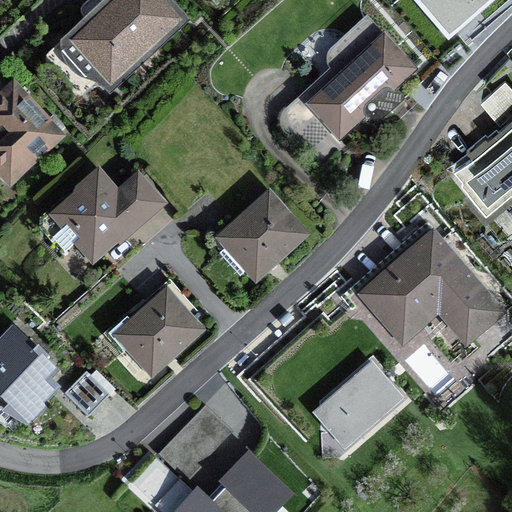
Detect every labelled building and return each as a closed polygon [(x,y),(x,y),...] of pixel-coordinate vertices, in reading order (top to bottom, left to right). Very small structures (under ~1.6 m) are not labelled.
[(111,5),(103,17),(99,17),(71,43),(110,84),(143,54),(153,54),(157,49),(156,42),(179,21),(160,0),(106,0),(107,0),(111,5)] [(323,173),(423,81),(367,20),(343,41),(353,51),(302,98),(310,107),(284,131),(323,173)] [(511,88),(505,80),(481,100),(500,123),(511,113),(511,88)] [(13,90),(0,102),(0,166),(10,178),(56,136),(13,90)] [(511,121),(455,168),(463,178),(462,182),(486,212),(511,191),(511,121)] [(99,251),(157,200),(138,178),(115,198),(101,181),(95,181),(73,200),(73,204),(63,212),(61,217),(63,222),(67,227),(53,239),(65,252),(79,240),(88,251),(93,253),(99,251)] [(256,276),(301,235),(269,200),(235,230),(241,235),(220,253),(240,277),(249,268),(256,276)] [(467,340),(498,313),(433,238),(366,296),(398,334),(417,318),(422,323),(439,308),(467,340)] [(152,370),(197,330),(188,320),(197,311),(176,288),(134,326),(127,319),(109,335),(124,352),(130,346),(152,370)] [(0,398),(8,407),(4,410),(28,423),(45,404),(42,402),(56,388),(41,374),(49,366),(45,362),(49,358),(38,347),(34,352),(13,332),(0,344),(0,398)] [(88,417),(109,395),(86,373),(65,394),(88,417)] [(205,411),(174,444),(196,465),(227,432),(205,411)] [(215,511),(199,498),(185,511),(265,511),(283,494),(250,463),(228,486),(236,494),(219,511),(215,511)]
